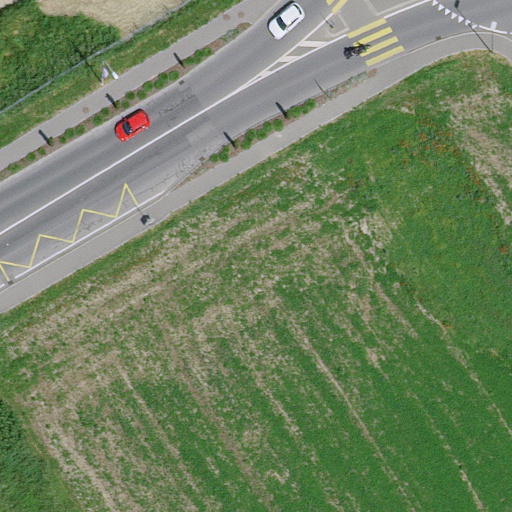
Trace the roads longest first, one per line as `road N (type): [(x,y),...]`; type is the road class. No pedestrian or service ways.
road 1 (primary): [(0,229),(225,96)]
road 2 (primary): [(225,96),(374,43),(465,0)]
road 3 (primary): [(314,0),(225,96)]
